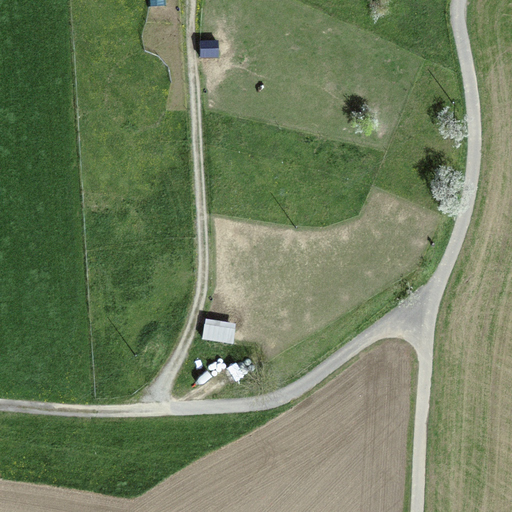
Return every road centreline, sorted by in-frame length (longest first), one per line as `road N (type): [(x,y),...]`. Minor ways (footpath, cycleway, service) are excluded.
road 1 (track): [(0,406),(286,401),(441,285),(479,172),(455,17),(461,0)]
road 2 (track): [(441,285),(424,511)]
